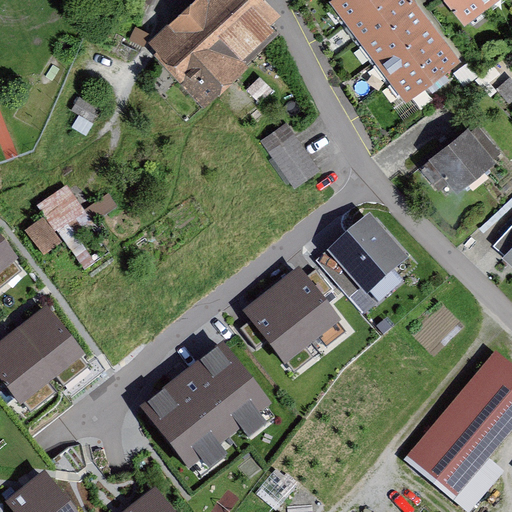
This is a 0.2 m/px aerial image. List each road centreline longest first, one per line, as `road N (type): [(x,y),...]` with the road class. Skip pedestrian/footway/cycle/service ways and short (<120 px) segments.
road 1 (residential): [(372,180),(53,439)]
road 2 (residential): [(331,511),(506,319)]
road 3 (residential): [(372,180),(276,0)]
road 4 (residential): [(506,319),(372,180)]
